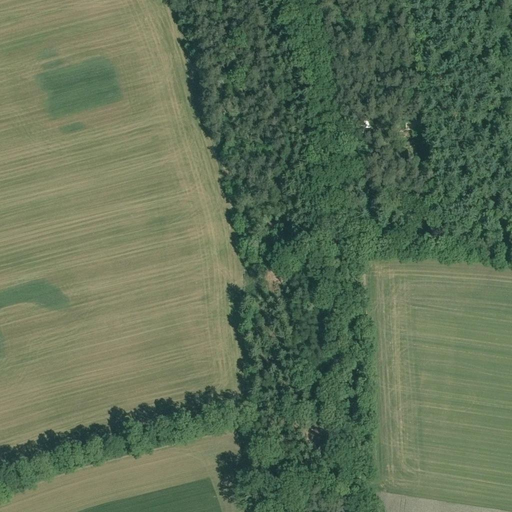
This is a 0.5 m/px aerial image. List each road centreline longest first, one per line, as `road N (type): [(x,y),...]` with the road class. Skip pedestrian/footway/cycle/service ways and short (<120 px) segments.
road 1 (track): [(346,511),(333,241)]
road 2 (track): [(333,241),(323,83),(291,0)]
